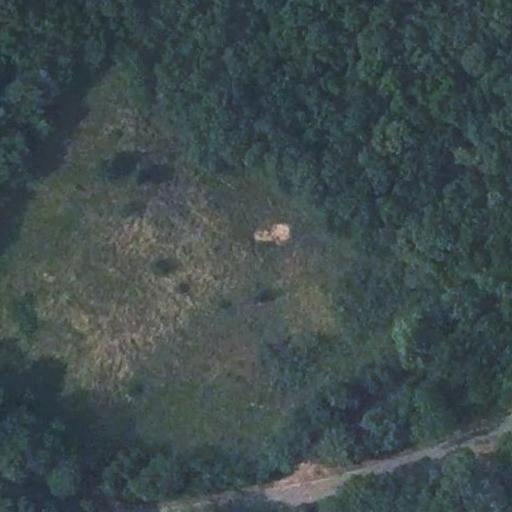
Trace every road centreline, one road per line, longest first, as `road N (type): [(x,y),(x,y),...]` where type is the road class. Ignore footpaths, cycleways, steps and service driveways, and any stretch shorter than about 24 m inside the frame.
road 1 (tertiary): [(511,428),(406,466),(188,511)]
road 2 (track): [(511,288),(312,451),(286,495)]
